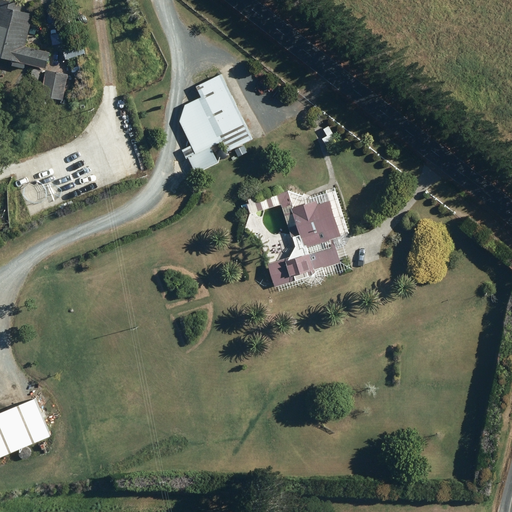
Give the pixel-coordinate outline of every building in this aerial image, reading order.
[(21,3),(8,0),(0,0),(0,56),(45,68),(49,52),(25,46),(33,14),(19,10),(21,3)] [(68,74),(46,69),(41,96),(63,100),(68,74)] [(253,138),(221,73),(196,86),(201,97),(184,105),(180,121),(191,145),(182,150),(187,159),(223,141),(227,151),(253,138)] [(88,100),(69,101),(69,108),(88,108),(88,100)] [(322,139),(327,147),(338,141),(329,126),(323,130),(327,136),(322,139)] [(268,264),(275,287),(316,274),(315,271),(340,263),(333,238),(341,236),(330,200),(318,204),(316,200),(292,208),(297,225),(289,227),(292,237),(300,234),(304,246),(307,246),(309,253),(289,259),(288,258),(268,264)] [(0,413),(0,456),(50,435),(35,399),(0,413)]
